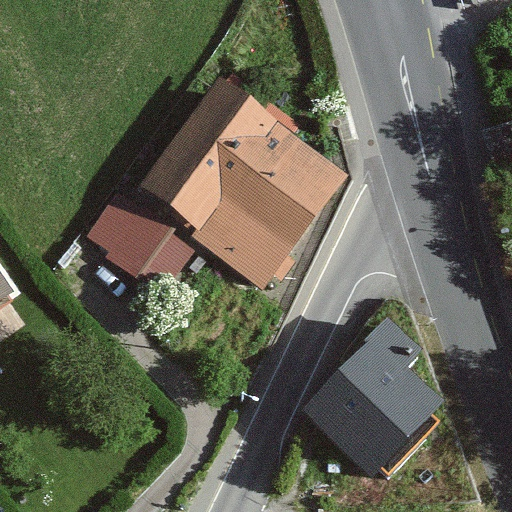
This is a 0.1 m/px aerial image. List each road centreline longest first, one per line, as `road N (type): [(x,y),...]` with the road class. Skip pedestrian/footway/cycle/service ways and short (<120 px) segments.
road 1 (residential): [(428,186),(355,244),(223,511)]
road 2 (secondary): [(428,186),(462,307),(511,437)]
road 3 (secondary): [(380,0),(428,186)]
